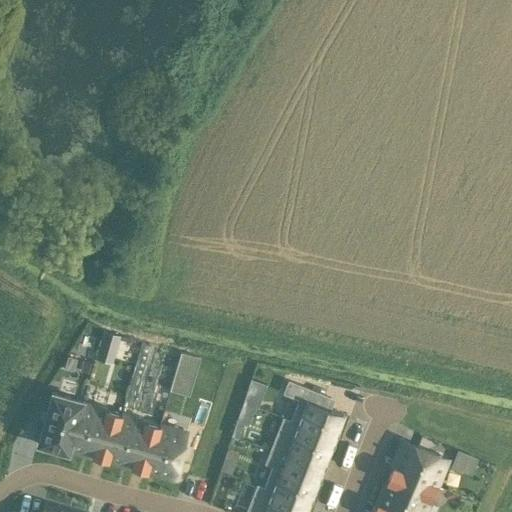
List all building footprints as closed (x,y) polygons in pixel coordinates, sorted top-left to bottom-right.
[(100,342),(117,347),(120,336),(103,331),(100,342)] [(175,369),(190,374),(195,355),(180,351),(175,369)] [(67,354),(64,366),(73,369),(76,357),(67,354)] [(82,359),(79,369),(87,371),(90,361),(82,359)] [(298,398),(290,419),(334,436),(343,414),(321,405),(326,394),(288,379),(283,392),(298,398)] [(51,391),(36,443),(67,451),(69,447),(68,446),(81,402),(82,399),(51,391)] [(244,395),(242,401),(243,401),(254,405),(258,407),(260,401),(244,395)] [(68,446),(69,447),(91,453),(91,454),(107,459),(107,458),(107,457),(120,413),(121,412),(105,407),(104,409),(81,402),(68,446)] [(107,457),(107,458),(130,464),(130,465),(146,470),(146,469),(145,468),(158,423),(159,424),(159,423),(143,418),(143,419),(120,413),(107,457)] [(334,436),(290,419),(282,416),(269,450),(300,461),(304,450),(326,458),(334,436)] [(145,468),(146,469),(172,476),(185,431),(159,424),(158,423),(145,468)] [(241,427),(234,425),(231,435),(237,437),(241,427)] [(393,465),(392,465),(436,482),(446,458),(403,440),(393,465)] [(470,453),(458,448),(452,464),(463,469),(470,453)] [(272,465),(264,486),(308,503),(317,481),(295,472),(300,461),(269,450),(264,462),(272,465)] [(377,502),(377,503),(401,511),(423,511),(429,498),(430,499),(437,483),(436,483),(436,482),(392,465),(393,465),(392,464),(385,480),(386,480),(377,502)] [(305,511),(308,503),(264,486),(256,483),(244,511),(305,511)] [(401,511),(377,503),(377,502),(376,501),(371,511),(401,511)] [(66,511),(67,510),(44,503),(41,511),(66,511)]
